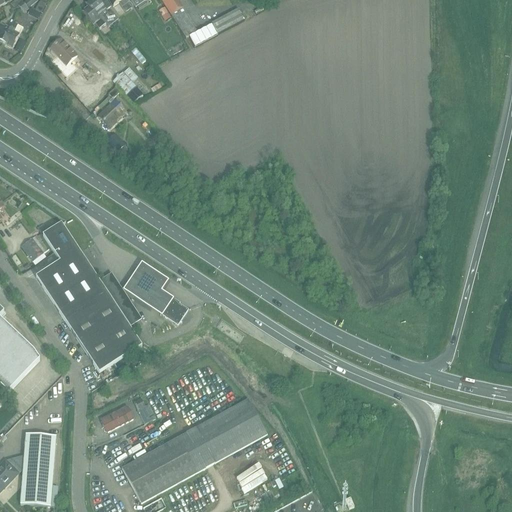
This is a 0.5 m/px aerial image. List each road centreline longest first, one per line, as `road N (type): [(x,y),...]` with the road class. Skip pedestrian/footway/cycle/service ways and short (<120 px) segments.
road 1 (primary): [(422,372),(299,315),(0,116)]
road 2 (primary): [(0,149),(280,334),(414,398)]
road 3 (motorway): [(511,113),(456,338),(446,361),(422,372)]
road 4 (unclassified): [(78,511),(74,376),(0,258)]
